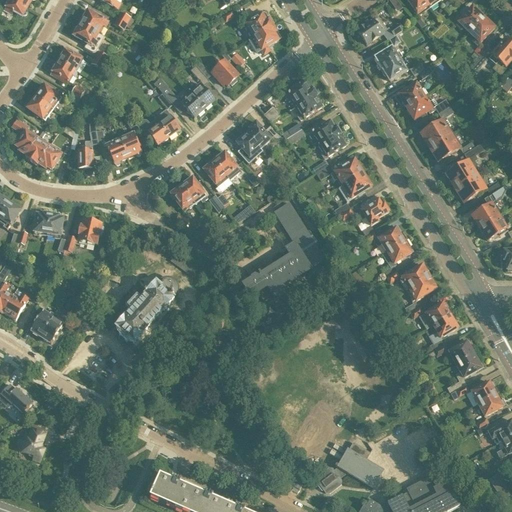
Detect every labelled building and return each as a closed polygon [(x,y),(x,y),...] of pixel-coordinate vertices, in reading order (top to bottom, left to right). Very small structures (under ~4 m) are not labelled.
[(26,10),(29,6),(19,0),(2,0),(0,4),(0,5),(6,9),(5,11),(12,15),(13,13),(22,18),(23,16),(24,17),(26,16),(27,16),(27,15),(28,13),(28,12),(26,10)] [(116,3),(117,0),(98,0),(116,10),(120,5),(116,3)] [(417,16),(428,8),(422,0),(407,0),(407,1),(417,16)] [(422,0),(428,8),(439,1),(438,0),(422,0)] [(454,3),(446,10),(450,15),(459,8),(454,3)] [(469,34),(483,19),(483,18),(484,16),(481,13),(478,14),(473,9),(456,26),(461,32),(464,29),(469,34)] [(88,12),(85,18),(83,17),(79,24),(99,36),(104,28),(106,29),(109,24),(88,12)] [(232,12),(219,20),(222,26),(235,18),(232,12)] [(121,13),(117,21),(127,26),(131,19),(121,13)] [(249,41),(273,27),(269,20),(267,22),(262,15),(241,28),(249,41)] [(418,17),(414,20),(422,29),(425,27),(420,21),(421,20),(418,17)] [(484,19),(483,19),(469,34),(474,39),(472,42),(477,47),(495,29),(489,24),(489,22),(486,18),(484,19)] [(131,19),(127,26),(131,28),(135,21),(131,19)] [(357,31),(357,32),(356,32),(367,47),(372,44),(379,40),(378,39),(384,35),(383,34),(386,31),(378,20),(375,22),(373,20),(365,26),(364,26),(357,31)] [(127,26),(117,21),(114,26),(123,32),(125,28),(127,26)] [(99,36),(79,24),(75,30),(77,31),(74,37),(94,49),(97,43),(96,42),(99,36)] [(394,38),(395,37),(402,32),(398,26),(389,31),(394,38)] [(448,31),(444,26),(434,35),(438,40),(448,31)] [(273,27),(249,41),(254,49),(258,46),(264,56),(270,52),(268,48),(279,41),(275,34),(277,33),(273,27)] [(395,37),(394,38),(389,41),(392,45),(398,42),(395,37)] [(511,45),(506,40),(488,62),(488,64),(488,65),(491,68),(493,68),(494,67),(495,68),(496,67),(502,72),(511,60),(511,45)] [(474,53),(475,54),(472,56),(476,60),(479,57),(484,53),(479,48),(474,53)] [(399,61),(392,49),(375,59),(379,65),(378,66),(381,72),(399,61)] [(61,56),(62,58),(59,63),(79,74),(82,69),(80,68),(84,62),(66,51),(65,53),(63,53),(61,56)] [(96,59),(105,64),(109,58),(99,53),(96,59)] [(237,55),(231,60),(239,69),(245,63),(237,55)] [(478,71),(486,61),(481,56),(473,66),(478,71)] [(105,64),(96,59),(92,65),(101,71),(105,64)] [(399,61),(381,72),(385,77),(386,77),(390,83),(410,71),(403,59),(399,61)] [(59,63),(56,68),(54,68),(52,71),(53,73),(53,74),(70,84),(74,78),(76,79),(79,74),(59,63)] [(195,68),(199,72),(207,80),(211,76),(200,63),(195,68)] [(237,82),(235,80),(238,78),(225,63),(212,74),(224,87),(226,85),(228,87),(230,85),(232,87),(237,82)] [(414,76),(424,71),(420,65),(411,71),(414,76)] [(199,72),(195,68),(191,72),(204,86),(209,82),(207,80),(199,72)] [(432,74),(429,69),(420,75),(423,80),(432,74)] [(511,76),(510,75),(500,88),(507,93),(511,86),(511,76)] [(163,95),(165,98),(171,92),(161,80),(155,86),(163,95)] [(297,108),(316,95),(311,87),(309,89),(305,83),(292,91),(293,92),(285,98),(288,103),(292,101),(297,108)] [(407,109),(424,99),(420,92),(424,90),(420,83),(399,96),(403,103),(402,104),(404,108),(406,108),(407,109)] [(192,97),(204,111),(215,102),(211,97),(213,96),(206,88),(204,90),(201,85),(190,95),(192,97)] [(45,86),(40,92),(39,91),(35,96),(52,109),(60,98),(45,86)] [(72,94),(81,99),(85,93),(75,87),(72,94)] [(97,96),(104,101),(109,93),(102,89),(97,96)] [(81,99),(72,94),(68,100),(77,105),(81,99)] [(168,110),(172,107),(165,98),(163,95),(158,99),(168,110)] [(316,95),(297,108),(301,114),(297,117),(300,122),(322,109),(319,105),(321,103),(316,95)] [(52,109),(35,96),(30,103),(31,104),(27,110),(43,121),(52,109)] [(194,120),(204,111),(192,97),(182,106),(194,120)] [(424,99),(407,109),(407,110),(406,112),(408,115),(410,115),(414,121),(428,113),(430,115),(436,111),(439,116),(450,108),(446,102),(435,108),(431,102),(428,104),(424,99)] [(264,116),(271,124),(281,117),(273,108),(264,116)] [(450,108),(439,116),(442,121),(453,114),(450,108)] [(159,126),(168,140),(180,130),(167,112),(161,115),(166,121),(160,126),(159,126)] [(136,126),(131,118),(125,121),(131,130),(136,126)] [(27,158),(38,141),(38,140),(39,139),(28,131),(29,128),(17,121),(12,129),(23,136),(16,148),(20,151),(19,152),(26,157),(27,158)] [(158,147),(168,140),(159,126),(160,126),(156,121),(150,126),(148,122),(147,121),(146,121),(145,121),(144,121),(143,121),(142,121),(141,122),(140,121),(135,124),(146,141),(151,138),(158,147)] [(421,135),(430,150),(451,137),(442,122),(421,135)] [(321,146),(340,134),(335,126),(333,127),(330,123),(309,136),(312,142),(316,139),(321,146)] [(260,150),(271,140),(272,140),(273,141),(274,141),(275,142),(276,142),(277,142),(279,142),(280,141),(281,140),(282,140),(270,127),(264,133),(256,124),(249,130),(251,131),(247,135),(260,150)] [(288,140),(302,131),(303,130),(300,124),(282,136),(285,141),(288,140)] [(91,143),(85,143),(85,145),(85,147),(79,147),(79,150),(78,152),(79,171),(86,171),(87,172),(88,173),(89,174),(91,174),(92,173),(92,172),(93,171),(93,152),(93,147),(99,146),(99,143),(97,133),(95,125),(90,127),(90,134),(91,143)] [(67,136),(73,140),(73,141),(75,134),(67,128),(63,133),(67,136)] [(302,131),(288,140),(291,145),(305,136),(302,131)] [(126,156),(128,159),(136,156),(137,157),(138,158),(139,158),(140,157),(141,156),(141,154),(138,148),(139,148),(133,133),(119,139),(126,156)] [(340,134),(321,146),(325,153),(321,155),(324,161),(346,147),(343,143),(345,142),(340,134)] [(250,159),(260,150),(247,135),(243,139),(241,137),(236,142),(238,144),(237,144),(250,159)] [(460,150),(451,137),(430,150),(439,163),(460,150)] [(128,159),(126,156),(119,139),(105,145),(112,160),(113,160),(115,165),(116,167),(118,167),(120,166),(120,164),(120,163),(128,159)] [(50,148),(38,141),(27,158),(26,157),(25,159),(38,167),(39,165),(39,166),(50,148)] [(472,144),(461,151),(464,156),(475,149),(472,144)] [(62,156),(50,148),(39,166),(46,170),(47,168),(52,171),(62,156)] [(225,154),(220,158),(218,157),(213,161),(230,182),(240,173),(225,154)] [(267,158),(272,163),(276,159),(271,154),(267,158)] [(272,163),(267,158),(263,161),(268,166),(272,163)] [(320,182),(331,176),(335,182),(339,180),(343,188),(364,175),(358,166),(358,164),(358,163),(357,162),(356,161),(355,160),(333,174),(329,168),(317,176),(320,182)] [(230,182),(213,161),(207,166),(208,167),(204,171),(217,188),(215,190),(218,193),(221,194),(232,185),(230,182)] [(317,176),(329,168),(326,162),(313,170),(317,176)] [(447,176),(456,192),(477,178),(468,163),(447,176)] [(364,175),(343,188),(347,194),(343,196),(347,203),(371,188),(372,186),(371,185),(370,183),(368,182),(364,175)] [(255,187),(260,184),(253,176),(249,180),(255,187)] [(486,191),(477,178),(456,192),(464,205),(486,191)] [(193,179),(188,183),(187,181),(180,186),(193,203),(194,203),(199,199),(203,204),(208,200),(193,179)] [(498,185),(487,191),(490,196),(501,189),(498,185)] [(193,203),(180,186),(175,190),(176,192),(171,195),(171,196),(170,197),(173,201),(174,200),(184,213),(195,205),(194,203),(193,203)] [(481,231),(500,219),(493,208),(496,203),(495,202),(500,198),(502,199),(506,192),(504,188),(497,193),(485,200),(488,205),(485,207),(486,209),(472,218),(481,231)] [(222,196),(217,199),(224,207),(229,204),(222,196)] [(0,218),(10,203),(6,200),(4,201),(0,197),(0,218)] [(215,197),(209,202),(218,214),(225,209),(224,207),(217,199),(215,197)] [(379,201),(358,214),(361,220),(365,218),(371,227),(379,223),(377,220),(389,213),(384,206),(382,207),(379,201)] [(16,207),(10,203),(0,218),(0,219),(6,223),(3,228),(8,231),(21,212),(16,208),(16,207)] [(276,213),(285,208),(282,203),(273,209),(276,213)] [(259,276),(243,286),(251,299),(259,293),(258,291),(266,286),(271,295),(324,261),(289,205),(285,208),(276,213),(275,214),(295,245),(286,251),(290,257),(260,277),(259,276)] [(340,217),(350,211),(347,205),(335,212),(338,218),(340,217)] [(350,211),(340,217),(343,222),(353,216),(350,211)] [(34,233),(48,235),(51,216),(42,214),(41,216),(37,215),(34,233)] [(59,217),(51,216),(48,235),(61,237),(63,220),(59,219),(59,217)] [(179,216),(176,222),(186,228),(190,222),(179,216)] [(241,216),(235,220),(238,224),(244,220),(241,216)] [(500,219),(481,231),(488,242),(498,236),(499,238),(508,232),(500,219)] [(83,221),(78,241),(80,242),(79,245),(87,247),(88,244),(97,246),(99,237),(102,236),(104,228),(102,226),(102,225),(83,221)] [(387,254),(407,242),(402,234),(400,235),(396,229),(375,243),(382,256),(387,253),(387,254)] [(22,233),(21,237),(18,245),(19,245),(25,247),(28,235),(22,233)] [(374,234),(371,236),(363,241),(366,246),(377,240),(374,235),(374,234)] [(21,237),(15,236),(11,246),(18,248),(19,245),(18,245),(21,237)] [(69,238),(68,242),(65,251),(71,253),(72,253),(76,240),(69,238)] [(58,252),(64,254),(65,251),(68,242),(62,240),(58,252)] [(411,248),(407,242),(387,254),(394,265),(412,254),(409,249),(411,248)] [(64,254),(63,258),(69,259),(71,253),(65,251),(64,254)] [(511,251),(504,252),(504,254),(503,254),(503,260),(504,260),(504,262),(507,262),(507,271),(509,271),(511,273),(511,272),(511,251)] [(224,276),(233,271),(230,266),(221,272),(224,276)] [(405,284),(409,291),(430,278),(423,266),(402,279),(403,280),(400,282),(402,286),(405,284)] [(2,286),(3,284),(11,271),(5,268),(3,270),(0,275),(0,313),(2,315),(13,297),(6,293),(9,290),(2,286)] [(360,279),(356,273),(348,279),(352,284),(360,279)] [(397,273),(387,279),(390,285),(400,278),(397,273)] [(437,290),(430,278),(409,291),(413,297),(410,299),(413,303),(412,304),(413,305),(404,310),(408,317),(410,315),(419,310),(414,302),(416,302),(437,290)] [(129,340),(134,345),(174,300),(172,298),(174,296),(174,295),(172,294),(174,291),(175,290),(175,289),(175,288),(174,287),(174,286),(173,285),(173,284),(172,284),(171,283),(170,283),(169,282),(168,282),(167,282),(166,283),(165,283),(164,284),(161,288),(156,284),(147,294),(147,293),(145,295),(146,295),(141,302),(134,296),(125,305),(132,311),(126,319),(125,318),(116,329),(120,333),(118,335),(126,343),(129,340)] [(215,283),(202,297),(207,302),(221,288),(215,283)] [(29,300),(36,304),(41,295),(35,292),(29,300)] [(20,302),(13,297),(2,315),(3,316),(4,315),(16,323),(29,302),(22,298),(20,302)] [(45,311),(49,304),(51,302),(45,298),(39,308),(45,311)] [(425,315),(433,327),(452,315),(449,309),(447,310),(443,304),(425,315)] [(421,309),(419,310),(410,315),(413,321),(424,314),(421,309)] [(31,333),(41,339),(55,317),(51,314),(50,316),(44,313),(31,333)] [(58,313),(55,317),(41,339),(51,345),(65,324),(64,323),(66,318),(58,313)] [(64,323),(65,324),(70,326),(75,317),(69,313),(66,318),(64,323)] [(456,321),(452,315),(433,327),(437,333),(428,338),(433,346),(430,347),(433,353),(434,353),(434,352),(443,347),(441,342),(442,341),(441,339),(458,329),(454,322),(456,321)] [(455,366),(476,355),(473,349),(470,351),(466,343),(448,353),(455,366)] [(444,347),(443,347),(434,352),(434,353),(437,358),(447,352),(444,347)] [(479,361),(476,355),(455,366),(459,373),(455,376),(459,384),(447,390),(450,396),(456,392),(466,387),(462,379),(462,378),(463,379),(481,370),(477,362),(479,361)] [(489,383),(471,393),(466,396),(473,408),(478,406),(498,395),(494,387),(492,389),(489,383)] [(0,394),(0,402),(5,407),(8,403),(12,406),(13,405),(23,415),(33,405),(16,390),(15,391),(10,386),(1,395),(0,394)] [(466,387),(456,392),(450,396),(453,401),(469,393),(466,387)] [(501,401),(498,395),(478,406),(484,417),(502,408),(499,402),(501,401)] [(60,427),(56,418),(53,419),(51,428),(56,429),(60,427)] [(479,430),(487,426),(489,425),(486,419),(476,425),(479,430)] [(499,436),(502,443),(511,437),(511,423),(511,422),(493,431),(496,438),(499,436)] [(480,438),(491,432),(487,426),(477,432),(480,438)] [(35,457),(33,461),(41,464),(45,451),(41,450),(47,432),(32,427),(26,444),(22,443),(19,452),(35,457)] [(511,437),(502,443),(506,449),(496,454),(499,460),(494,463),(498,470),(509,464),(505,458),(507,457),(507,456),(511,453),(511,437)] [(330,452),(341,457),(346,447),(334,442),(330,452)] [(347,474),(373,490),(384,471),(366,461),(370,454),(353,444),(349,451),(348,450),(338,467),(336,466),(335,468),(337,469),(334,471),(333,469),(329,469),(317,478),(316,482),(318,485),(317,486),(322,492),(323,491),(325,494),(330,495),(342,486),(342,481),(341,479),(347,474)] [(152,499),(180,511),(183,511),(193,491),(181,486),(181,484),(180,483),(179,485),(175,483),(176,481),(174,480),(173,482),(162,477),(160,476),(154,491),(152,494),(152,495),(150,499),(152,500),(152,499)] [(408,493),(388,504),(387,504),(388,505),(385,509),(370,500),(366,506),(364,505),(360,511),(451,511),(461,507),(447,482),(442,485),(438,477),(430,482),(428,478),(406,490),(408,493)] [(213,499),(213,498),(212,497),(211,499),(207,497),(208,495),(206,494),(205,496),(193,491),(183,511),(221,511),(225,505),(213,499)]
